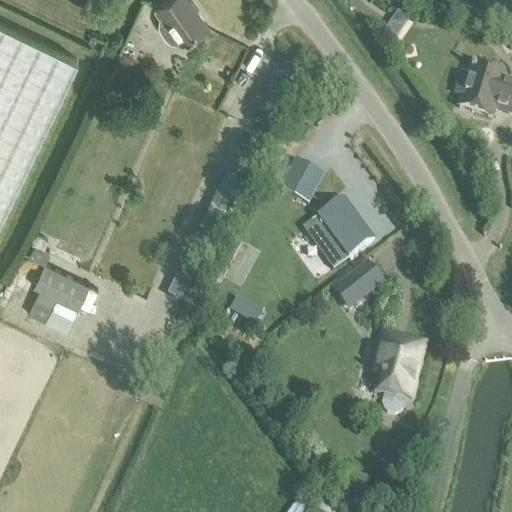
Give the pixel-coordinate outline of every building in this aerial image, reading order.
[(177,44),(180,42),(181,43),(206,24),(188,0),(166,0),(156,7),(162,16),(158,19),(158,26),(170,42),(177,44)] [(0,218),(77,59),(0,22),(0,218)] [(122,53),(117,64),(128,69),(132,61),(130,56),(122,53)] [(461,98),(458,110),(490,120),(494,109),(508,113),(507,115),(511,116),(511,85),(502,83),(503,78),(470,68),(467,79),(461,77),(455,97),(461,98)] [(244,137),(238,148),(253,156),(258,145),(244,137)] [(294,163),(279,192),(307,207),(322,178),(294,163)] [(221,232),(238,178),(224,173),(206,227),(221,232)] [(317,220),(302,231),(333,272),(347,262),(373,243),(342,201),(317,220)] [(47,262),(52,248),(35,242),(30,256),(47,262)] [(89,285),(45,264),(34,287),(78,308),(89,285)] [(349,277),(337,287),(354,309),(367,299),(384,286),(366,264),(349,277)] [(37,298),(29,314),(43,321),(51,305),(37,298)] [(56,299),(45,321),(65,332),(77,309),(56,299)] [(381,334),(371,375),(380,377),(375,397),(382,398),(381,401),(383,407),(386,411),(394,413),(399,411),(403,407),(405,403),(411,405),(426,345),(381,334)]
